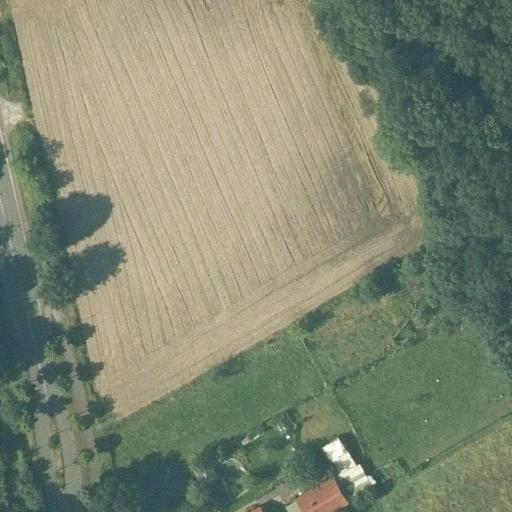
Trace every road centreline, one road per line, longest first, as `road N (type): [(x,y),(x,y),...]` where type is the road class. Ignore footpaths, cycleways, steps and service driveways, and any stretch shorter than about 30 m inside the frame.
road 1 (residential): [(169,0),(285,267)]
road 2 (residential): [(285,267),(320,282),(435,492)]
road 3 (residential): [(285,267),(42,377)]
road 4 (secondary): [(0,201),(42,377)]
road 5 (secondary): [(74,511),(68,449),(42,377)]
road 6 (secondary): [(42,377),(39,409),(56,511)]
